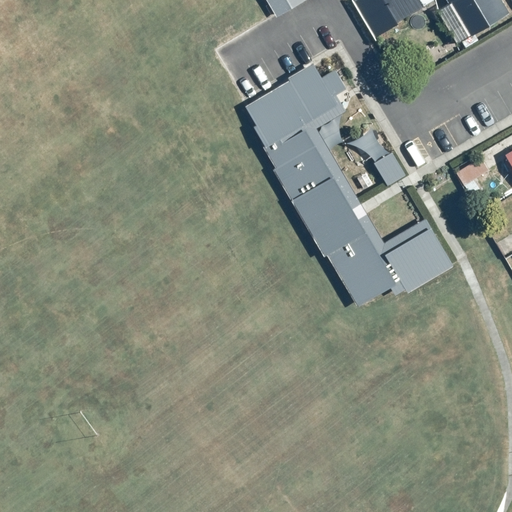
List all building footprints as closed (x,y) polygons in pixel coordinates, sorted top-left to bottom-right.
[(303,0),(269,0),(278,15),(303,0)] [(501,0),(446,0),(469,38),(510,14),(501,0)] [(421,221),(383,243),(309,119),(335,104),(330,97),(345,88),(333,67),(320,75),(313,63),(244,104),(266,142),(261,144),(356,303),(390,283),(397,295),(447,265),(421,221)] [(405,172),(390,147),(373,157),(388,182),(405,172)] [(476,179),(490,171),(481,155),(455,169),(472,198),(483,192),(476,179)] [(511,253),(511,231),(495,241),(504,258),(511,253)]
